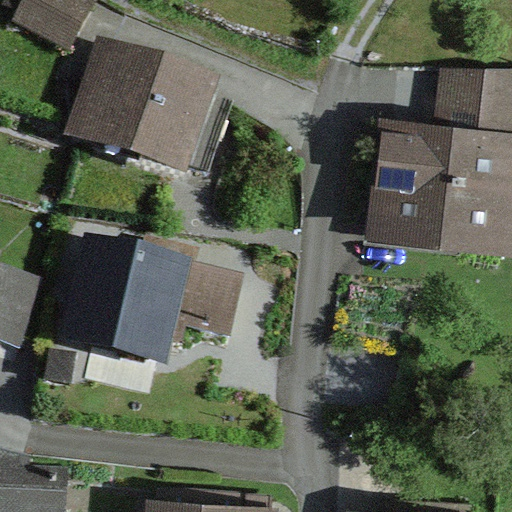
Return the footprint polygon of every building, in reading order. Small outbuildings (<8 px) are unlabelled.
[(21,11),(15,22),(68,51),(92,7),(78,0),(7,0),(6,3),(21,11)] [(68,108),(73,131),(176,164),(200,91),(98,57),(86,93),(68,87),(68,108)] [(511,237),(511,196),(507,196),(511,147),(511,70),(445,69),(436,137),(390,132),(380,223),(511,237)] [(180,341),(183,328),(228,338),(241,285),(191,273),(195,255),(149,245),(143,266),(74,250),(65,288),(82,292),(71,338),(160,360),(166,338),(180,341)] [(0,338),(18,345),(36,290),(0,278),(0,338)] [(53,356),(48,382),(69,386),(73,360),(53,356)] [(0,448),(0,511),(24,511),(27,470),(28,456),(0,448)] [(54,511),(57,471),(27,470),(24,511),(54,511)] [(159,491),(156,511),(267,511),(269,499),(159,491)] [(468,511),(469,506),(386,500),(385,511),(468,511)]
